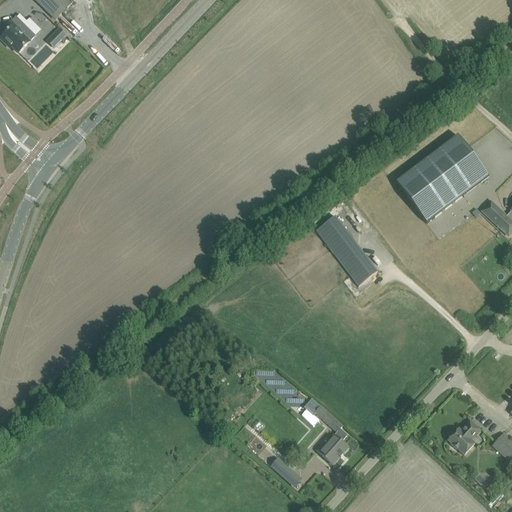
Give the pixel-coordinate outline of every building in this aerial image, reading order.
[(34,0),(56,21),(73,4),(69,0),(34,0)] [(11,22),(6,28),(9,31),(0,40),(10,50),(12,48),(18,54),(30,43),(19,33),(21,31),(11,22)] [(59,30),(51,38),(59,46),(67,38),(59,30)] [(427,225),(489,178),(458,136),(396,184),(427,225)] [(507,218),(497,209),(488,218),(502,232),(503,232),(511,222),(507,218)] [(336,217),(316,232),(358,288),(378,273),(336,217)] [(337,434),(340,431),(343,428),(328,414),(324,419),(322,420),(337,433),(337,434)] [(463,429),(464,430),(461,433),(458,430),(448,442),(451,444),(450,445),(456,451),(457,450),(464,457),(474,445),(471,442),(480,432),(470,422),(463,429)] [(347,437),(340,431),(337,434),(337,433),(326,446),(324,444),(317,452),(333,466),(338,460),(340,458),(340,459),(341,459),(340,458),(343,454),(344,456),(344,455),(343,454),(348,449),(341,443),(347,437)] [(511,442),(503,435),(493,447),(511,464),(511,442)] [(278,460),(272,468),(285,480),(292,472),(278,460)]
